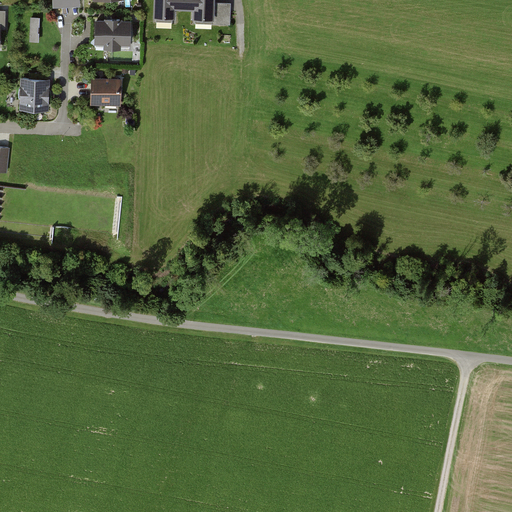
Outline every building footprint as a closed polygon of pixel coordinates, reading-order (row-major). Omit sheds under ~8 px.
[(215,0),(155,0),(154,17),(176,18),(177,8),(194,8),(194,19),(215,19),(215,0)] [(40,40),(41,15),(32,15),(31,40),(40,40)] [(97,18),(96,46),(119,47),(120,42),(130,42),(131,22),(120,22),(120,19),(97,18)] [(22,98),(22,108),(47,109),(48,79),(23,78),(23,87),(20,87),(18,93),(19,98),(22,98)] [(121,80),(93,79),(92,103),(104,103),(105,99),(120,100),(121,80)] [(10,145),(0,144),(0,171),(7,172),(10,145)]
